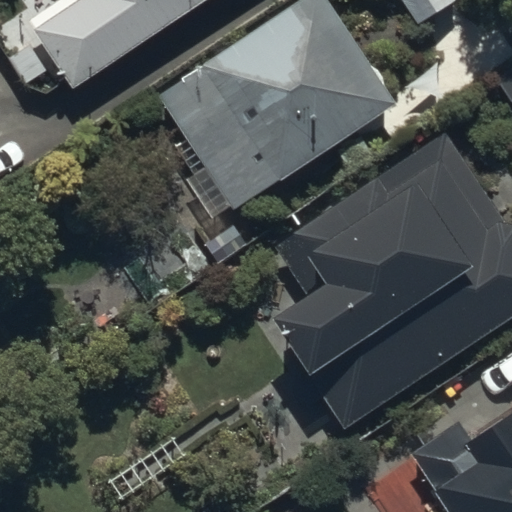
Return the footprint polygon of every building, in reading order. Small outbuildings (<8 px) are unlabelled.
[(64,0),(28,25),(78,97),(217,0),(64,0)] [(176,124),(236,214),(397,108),(326,0),(311,0),(160,99),(176,124)] [(511,72),(492,87),(511,116),(511,72)] [(347,436),(511,323),(511,226),(509,229),(444,135),(273,251),(309,304),(274,328),(347,436)] [(435,495),(446,511),(511,511),(511,416),(468,446),(458,431),(416,459),(438,493),(435,495)]
